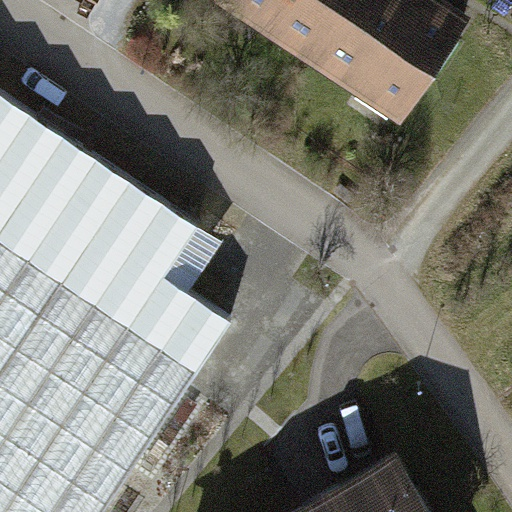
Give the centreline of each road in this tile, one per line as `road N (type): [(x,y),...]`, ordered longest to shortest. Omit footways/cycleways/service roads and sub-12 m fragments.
road 1 (residential): [(385,270),(0,12)]
road 2 (residential): [(511,466),(385,270)]
road 3 (residential): [(385,270),(511,118)]
